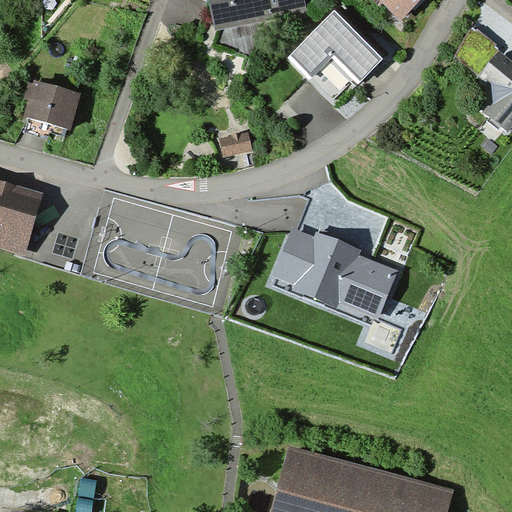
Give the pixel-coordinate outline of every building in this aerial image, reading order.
[(305,0),(209,0),(217,36),(309,16),(305,0)] [(385,0),(402,18),(419,0),(385,0)] [(336,11),(286,59),(334,108),(384,59),(336,11)] [(490,45),(467,29),(447,56),(469,73),(490,45)] [(511,128),(511,63),(495,50),(473,75),(484,85),(487,100),(468,118),(499,144),(511,128)] [(84,98),(40,86),(30,121),(75,133),(84,98)] [(246,132),(218,138),(222,158),(250,152),(246,132)] [(0,246),(18,251),(34,196),(0,185),(0,246)] [(378,320),(397,270),(295,231),(277,281),(378,320)] [(442,511),(449,485),(287,446),(270,511),(442,511)]
